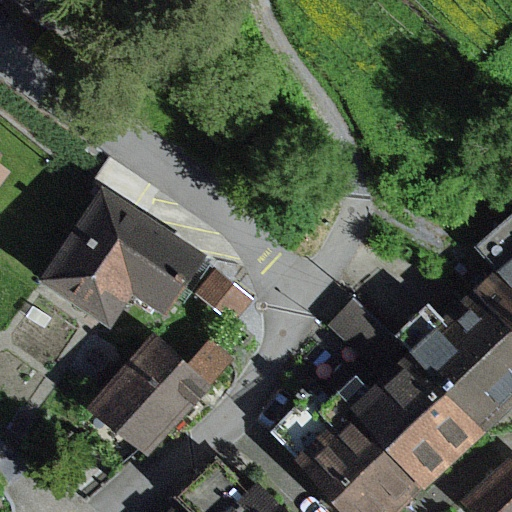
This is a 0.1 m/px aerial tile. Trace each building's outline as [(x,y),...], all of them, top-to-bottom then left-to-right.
[(0,198),(24,163),(0,147),(0,198)] [(188,266),(86,199),(21,296),(90,341),(113,307),(146,329),(188,266)] [(511,265),(465,307),(511,359),(511,265)] [(263,304),(219,274),(195,309),(239,339),(263,304)] [(469,452),(511,411),(511,359),(465,307),(394,369),(469,452)] [(158,335),(98,404),(155,453),(239,357),(200,322),(176,350),(158,335)] [(333,423),(408,508),(469,452),(394,369),(333,423)] [(333,423),(284,466),(325,511),(403,511),(408,508),(333,423)] [(203,511),(240,511),(262,488),(224,452),(185,495),(203,511)] [(511,511),(511,480),(476,511),(511,511)] [(288,511),(262,488),(240,511),(288,511)] [(203,511),(185,495),(169,511),(203,511)]
